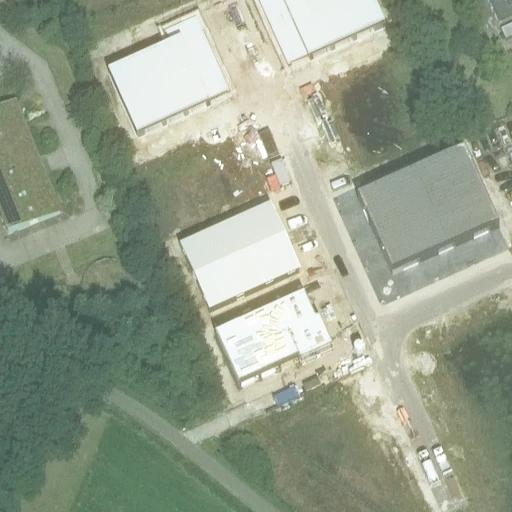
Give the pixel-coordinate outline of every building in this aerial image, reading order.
[(308,61),(309,64),(385,30),(371,0),(256,0),(288,70),(308,61)] [(511,0),(487,0),(500,27),(511,21),(511,0)] [(210,108),(208,105),(228,96),(196,23),(163,38),(164,40),(166,39),(170,48),(108,76),(137,141),(210,108)] [(506,42),(511,38),(511,25),(501,31),(506,42)] [(401,63),(324,98),(342,137),(331,142),(348,179),(383,163),(436,139),(401,63)] [(0,214),(9,236),(61,214),(15,104),(0,110),(0,214)] [(499,230),(465,153),(358,201),(392,278),(499,230)] [(209,316),(299,276),(270,210),(180,250),(209,316)] [(301,368),(334,353),(320,323),(317,325),(305,299),(215,339),(239,391),(299,364),(301,368)] [(494,373),(445,395),(496,511),(511,511),(511,312),(475,329),(494,373)]
